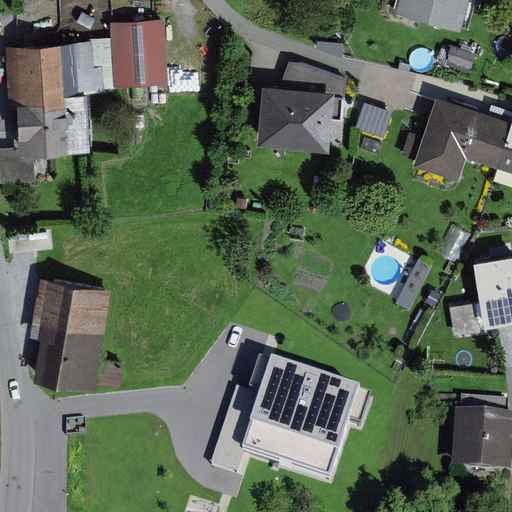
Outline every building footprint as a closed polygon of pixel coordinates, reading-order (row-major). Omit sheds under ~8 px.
[(402,0),(399,10),(465,28),(472,0),(402,0)] [(169,16),(114,20),(118,85),(173,82),(169,16)] [(39,179),(37,151),(98,148),(95,89),(116,88),(114,38),(8,43),(11,99),(18,99),(21,144),(1,146),(4,182),(39,179)] [(285,84),(265,82),(259,141),(331,147),(349,148),(352,78),(294,54),(285,84)] [(511,119),(439,94),(415,162),(460,178),(469,153),(511,167),(511,119)] [(391,109),(374,103),(365,128),(383,134),(391,109)] [(511,251),(476,257),(486,321),(511,316),(511,251)] [(44,335),(36,379),(97,389),(98,383),(125,388),(129,362),(105,358),(117,288),(42,276),(33,333),(44,335)] [(374,397),(273,364),(243,453),(333,483),(352,424),(364,428),(374,397)] [(459,411),(456,470),(511,473),(511,399),(467,397),(466,411),(459,411)]
